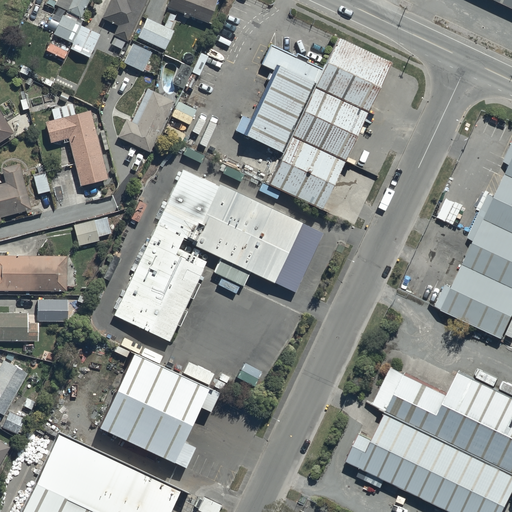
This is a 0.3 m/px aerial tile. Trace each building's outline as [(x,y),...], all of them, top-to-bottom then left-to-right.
[(89,0),(57,0),(54,7),(81,19),(89,0)] [(110,0),(101,20),(117,28),(113,37),(127,43),(146,0),(110,0)] [(170,0),(167,9),(208,25),(217,0),(170,0)] [(511,0),(482,0),(511,14),(511,0)] [(146,18),(137,39),(165,52),(173,33),(170,31),(176,17),(169,14),(164,26),(146,18)] [(69,50),(88,59),(99,37),(80,27),(81,26),(61,16),(52,36),(71,45),(69,50)] [(393,60),(337,33),(320,68),(281,149),(267,178),(323,204),(393,60)] [(233,120),(281,149),(320,68),(272,39),(233,120)] [(153,53),(133,43),(128,54),(125,53),(121,60),(124,61),(123,64),(142,74),(144,71),(148,74),(151,68),(146,66),(153,53)] [(49,44),(45,52),(63,61),(67,53),(49,44)] [(207,59),(200,55),(185,87),(193,91),(196,84),(193,82),(196,77),(198,78),(207,59)] [(173,102),(147,90),(131,125),(125,122),(118,139),(150,153),(173,102)] [(68,141),(80,188),(107,181),(90,112),(74,116),(71,106),(51,111),(53,122),(44,124),(49,146),(68,141)] [(0,144),(13,136),(0,116),(0,144)] [(511,133),(434,293),(500,325),(511,299),(511,133)] [(299,214),(179,157),(113,294),(167,319),(204,243),(270,274),(299,214)] [(0,222),(0,221),(0,220),(31,212),(19,165),(0,170),(5,186),(0,186),(0,222)] [(44,173),(32,176),(37,196),(49,193),(44,173)] [(107,217),(72,224),(77,248),(99,243),(98,238),(110,235),(107,217)] [(0,292),(65,293),(66,258),(7,257),(7,254),(0,253),(0,292)] [(109,284),(119,261),(112,258),(102,280),(109,284)] [(37,296),(37,322),(66,323),(67,301),(57,301),(57,297),(37,296)] [(27,315),(0,314),(0,342),(38,343),(38,325),(27,325),(27,315)] [(199,374),(125,339),(88,414),(162,450),(199,374)] [(379,398),(511,462),(511,388),(453,360),(443,380),(398,359),(379,398)] [(0,416),(2,417),(26,375),(3,362),(0,367),(0,416)] [(373,395),(345,450),(472,511),(490,511),(511,468),(511,462),(379,398),(373,395)] [(10,413),(2,428),(19,438),(27,423),(10,413)] [(157,511),(174,478),(47,418),(1,511),(157,511)] [(0,464),(9,449),(0,443),(0,464)]
